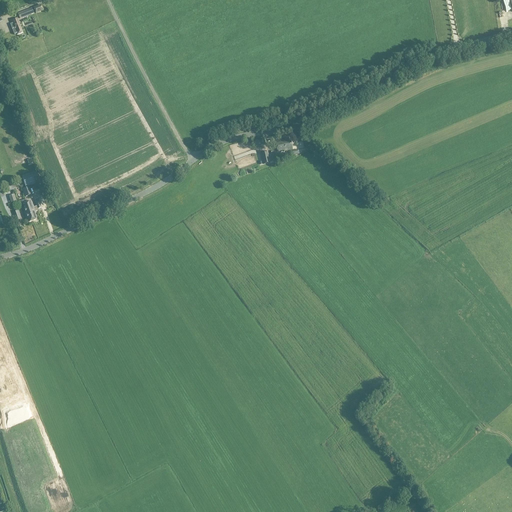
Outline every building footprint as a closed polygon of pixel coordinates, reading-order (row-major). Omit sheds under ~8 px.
[(42,5),(34,8),(36,14),(44,11),(42,5)] [(30,15),(34,14),(32,8),(18,14),(20,19),(30,15)] [(16,18),(10,20),(11,24),(10,24),(14,35),(16,34),(16,35),(22,33),(16,18)] [(292,150),(291,140),(280,142),(280,143),(276,144),(278,152),(284,150),(284,152),(292,150)] [(237,164),(255,160),(253,152),(235,156),(237,164)] [(271,163),(268,152),(261,153),(264,165),(271,163)] [(26,187),(40,182),(37,172),(23,177),(26,187)] [(25,197),(31,195),(28,188),(22,190),(25,197)] [(32,201),(26,203),(33,221),(37,220),(35,213),(36,213),(35,212),(38,211),(38,209),(42,208),(38,199),(35,200),(37,206),(34,207),(32,201)] [(25,200),(20,201),(21,205),(26,217),(27,217),(29,223),(33,221),(26,203),(25,200)]
